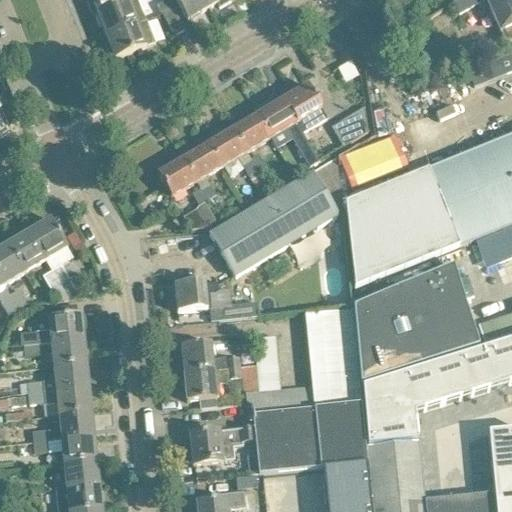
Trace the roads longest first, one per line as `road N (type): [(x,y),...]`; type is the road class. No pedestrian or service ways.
road 1 (residential): [(147,511),(119,272),(61,156)]
road 2 (unclassified): [(326,0),(61,156)]
